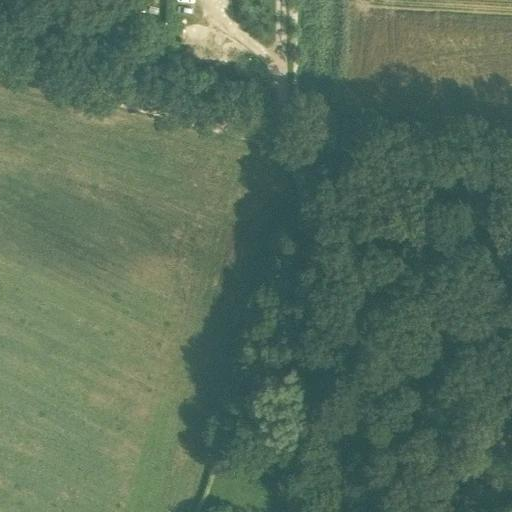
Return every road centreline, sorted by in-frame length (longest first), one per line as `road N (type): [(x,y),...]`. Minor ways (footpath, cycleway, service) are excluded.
road 1 (unclassified): [(347,511),(300,153),(289,144)]
road 2 (track): [(0,70),(289,144)]
